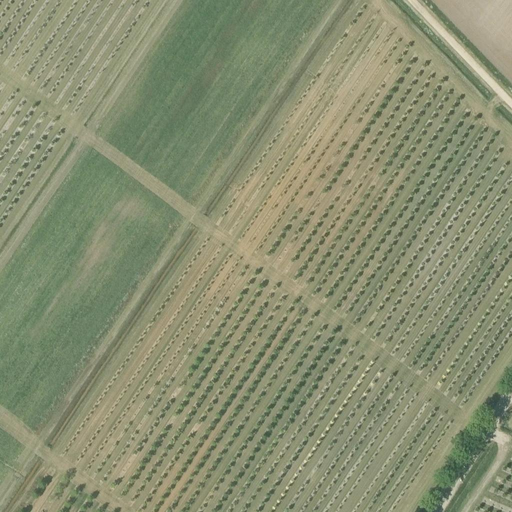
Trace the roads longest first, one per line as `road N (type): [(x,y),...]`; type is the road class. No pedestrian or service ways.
road 1 (track): [(511,105),(411,0)]
road 2 (unclassified): [(434,511),(511,391)]
